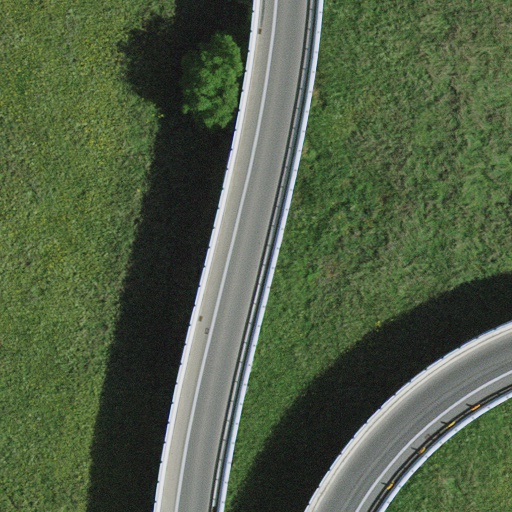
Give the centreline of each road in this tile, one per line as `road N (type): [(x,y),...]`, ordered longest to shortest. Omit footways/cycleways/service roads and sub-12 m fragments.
road 1 (trunk): [(293,0),(278,114),(192,511)]
road 2 (trunk): [(338,511),(421,410),(511,354)]
